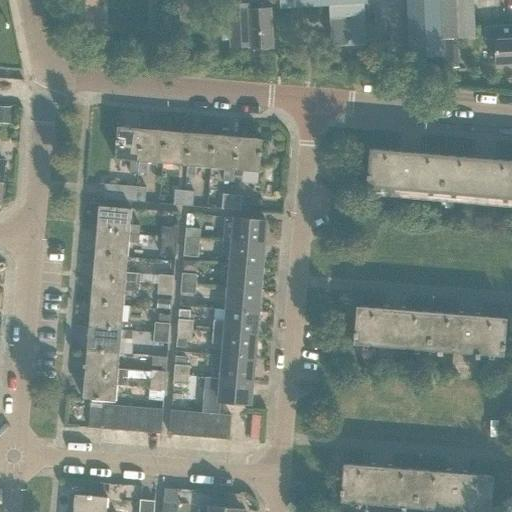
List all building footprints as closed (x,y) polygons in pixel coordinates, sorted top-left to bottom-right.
[(100,0),(67,0),(70,38),(102,36),(100,0)] [(365,44),(363,3),(367,3),(366,0),(279,0),(280,8),(329,5),(331,46),(365,44)] [(441,39),(453,38),(474,37),(472,0),(406,0),(409,58),(442,56),(441,39)] [(249,7),(249,3),(227,4),(229,46),(249,46),(249,47),(273,47),(271,6),(249,7)] [(511,24),(484,26),(484,39),(494,39),(495,64),(511,63),(511,24)] [(454,55),(453,38),(441,39),(442,56),(454,55)] [(0,122),(9,123),(10,107),(0,106),(0,122)] [(138,161),(141,129),(117,126),(114,159),(138,161)] [(162,163),(165,131),(141,129),(138,161),(137,172),(147,173),(148,162),(162,163)] [(186,165),(189,133),(165,131),(162,163),(186,165)] [(210,167),(213,135),(189,133),(186,165),(185,177),(194,178),(195,166),(210,167)] [(234,176),(237,137),(213,135),(210,167),(225,169),(225,175),(234,176)] [(237,137),(234,176),(241,177),(242,170),(259,172),(261,139),(237,137)] [(441,193),(444,155),(420,153),(420,151),(394,149),(393,151),(369,149),(366,187),(391,189),(390,198),(416,201),(417,191),(441,193)] [(511,199),(511,160),(495,159),(495,158),(468,155),(468,157),(444,155),(441,193),(466,195),(465,205),(490,207),(491,197),(511,199)] [(134,201),(136,186),(104,183),(102,198),(134,201)] [(136,186),(134,201),(145,202),(146,187),(136,186)] [(183,205),(184,190),(175,190),(173,204),(183,205)] [(184,190),(183,205),(192,206),(194,191),(184,190)] [(230,209),(232,194),(223,193),(221,208),(230,209)] [(232,194),(230,209),(241,210),(243,195),(232,194)] [(96,232),(139,235),(139,225),(130,224),(131,209),(98,206),(96,232)] [(224,229),(222,242),(263,245),(265,220),(225,216),(224,229)] [(161,237),(177,238),(178,228),(162,226),(161,237)] [(184,239),(199,240),(200,228),(185,227),(184,239)] [(138,242),(139,235),(96,232),(94,256),(127,258),(128,242),(138,242)] [(175,257),(177,238),(161,237),(159,255),(175,257)] [(198,257),(199,240),(184,239),(183,256),(198,257)] [(261,268),(263,245),(222,242),(221,251),(231,252),(230,265),(261,268)] [(126,272),(127,258),(94,256),(92,280),(138,284),(139,273),(126,272)] [(183,260),(183,270),(197,271),(197,261),(183,260)] [(259,290),(261,268),(230,265),(227,288),(259,290)] [(181,284),(196,285),(197,274),(182,273),(181,284)] [(158,285),(173,286),(173,276),(159,274),(158,285)] [(138,291),(138,284),(92,280),(90,304),(123,307),(124,290),(138,291)] [(195,293),(196,285),(181,284),(180,292),(195,293)] [(172,295),(173,286),(158,285),(157,293),(172,295)] [(256,313),(259,290),(227,288),(225,311),(256,313)] [(157,299),(156,308),(169,309),(170,300),(157,299)] [(121,329),(123,307),(90,304),(88,328),(132,331),(132,329),(121,329)] [(428,350),(431,312),(407,310),(407,308),(381,306),(381,308),(356,306),(353,344),(378,346),(377,355),(402,358),(403,348),(428,350)] [(177,329),(192,331),(193,320),(189,320),(190,310),(179,309),(177,329)] [(254,336),(256,313),(225,311),(224,321),(213,320),(212,332),(254,336)] [(431,312),(428,350),(452,352),(450,378),(475,380),(477,358),(479,359),(479,354),(503,356),(506,319),(481,317),(482,315),(455,313),(455,314),(431,312)] [(153,333),(169,334),(169,323),(154,322),(153,333)] [(131,338),(132,331),(88,328),(86,352),(119,354),(120,337),(131,338)] [(191,339),(192,331),(177,329),(176,338),(176,347),(184,348),(187,344),(187,339),(191,339)] [(252,359),(254,336),(212,332),(211,342),(222,343),(221,355),(221,356),(252,359)] [(168,343),(169,334),(153,333),(153,341),(168,343)] [(118,368),(119,354),(86,352),(84,375),(127,379),(128,369),(118,368)] [(212,354),(210,377),(219,377),(219,379),(250,382),(252,359),(221,356),(221,355),(212,354)] [(173,375),(188,377),(189,365),(185,365),(186,356),(175,355),(174,364),(173,375)] [(150,380),(165,382),(166,371),(151,370),(150,380)] [(126,385),(127,379),(84,375),(82,398),(115,401),(116,385),(126,385)] [(188,385),(188,377),(173,375),(172,384),(188,385)] [(248,404),(250,382),(219,379),(217,401),(248,404)] [(164,390),(165,382),(150,380),(149,389),(148,399),(163,400),(164,390)] [(88,427),(99,428),(101,404),(90,403),(88,427)] [(99,428),(111,429),(113,405),(101,404),(99,428)] [(111,429),(124,430),(126,406),(113,405),(111,429)] [(124,430),(136,431),(138,408),(126,406),(124,430)] [(136,431),(148,432),(150,409),(138,408),(136,431)] [(163,410),(150,409),(148,432),(160,433),(163,410)] [(168,434),(180,435),(183,411),(171,410),(168,434)] [(180,435),(192,436),(195,412),(183,411),(180,435)] [(192,436),(204,437),(206,413),(195,412),(192,436)] [(204,437),(216,438),(218,414),(206,413),(204,437)] [(230,415),(218,414),(216,438),(228,439),(230,415)] [(415,507),(418,469),(394,467),(394,466),(368,464),(368,465),(343,463),(340,501),(365,503),(364,511),(389,511),(390,505),(415,507)] [(418,469),(415,507),(440,509),(439,511),(464,511),(465,511),(477,511),(490,511),(493,475),(469,473),(469,471),(442,469),(442,471),(418,469)] [(73,511),(106,511),(107,497),(103,497),(104,483),(91,482),(90,496),(75,494),(73,511)] [(226,504),(227,492),(205,491),(204,502),(226,504)] [(138,511),(153,511),(154,501),(140,500),(138,511)] [(176,511),(177,503),(163,502),(162,511),(176,511)]
